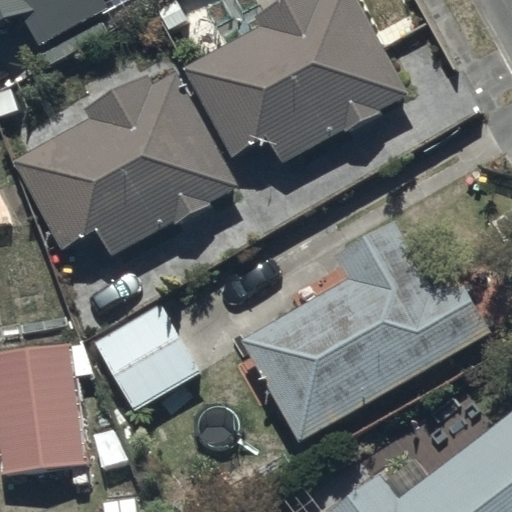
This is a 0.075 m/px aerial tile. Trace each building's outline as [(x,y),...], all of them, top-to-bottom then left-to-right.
[(0,0),(0,23),(28,13),(45,42),(113,4),(111,0),(121,0),(124,3),(129,0),(0,0)] [(269,23),(188,66),(235,155),(271,136),(284,161),(415,92),(366,0),(282,0),(262,11),(269,23)] [(92,112),(14,155),(67,249),(102,229),(116,254),(244,183),(180,69),(156,83),(150,72),(89,105),(92,112)] [(303,438),(496,327),(461,267),(435,283),(396,214),(336,248),(353,277),(246,339),(303,438)] [(138,409),(205,369),(165,300),(99,340),(115,367),(98,377),(111,399),(127,390),(138,409)] [(75,340),(0,349),(0,421),(6,472),(30,469),(35,508),(77,503),(73,466),(91,464),(75,340)] [(511,511),(511,410),(432,472),(421,457),(391,480),(383,470),(327,511),(511,511)]
